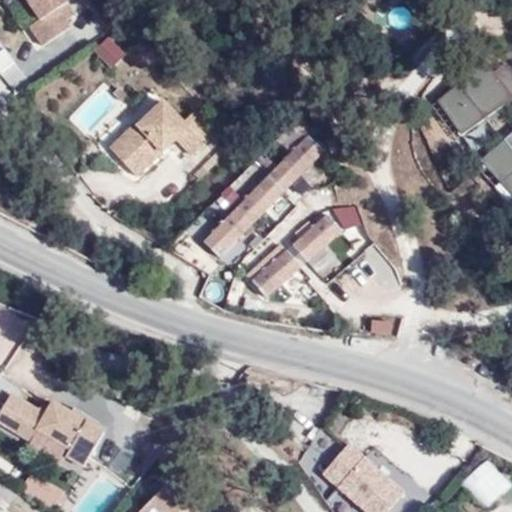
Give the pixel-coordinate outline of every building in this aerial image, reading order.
[(120,45),(116,37),(109,25),(118,19),(104,0),(66,0),(91,37),(81,43),(93,63),(120,45)] [(109,25),(116,37),(125,31),(118,19),(109,25)] [(32,36),(0,52),(0,69),(10,88),(48,68),(32,36)] [(436,98),(464,134),(511,96),(511,93),(486,60),(436,98)] [(195,145),(169,169),(192,191),(230,153),(247,169),(268,149),(248,127),(237,137),(218,116),(192,141),(195,145)] [(511,127),(480,154),(511,191),(511,127)] [(222,256),(324,148),(305,130),(203,238),(222,256)] [(164,163),(169,169),(195,145),(192,141),(190,138),(164,163)] [(273,220),(292,206),(285,195),(265,209),(273,220)] [(335,207),(338,227),(359,223),(356,203),(335,207)] [(365,235),(357,222),(342,232),(329,211),(291,236),(313,269),(365,235)] [(342,306),(392,266),(373,243),(323,283),(342,306)] [(286,246),(250,274),(266,294),(302,267),(286,246)] [(208,281),(203,299),(220,304),(225,286),(208,281)] [(371,314),(368,333),(396,337),(399,318),(371,314)] [(3,434),(22,445),(26,437),(42,446),(44,442),(79,461),(75,468),(92,478),(112,444),(60,414),(43,422),(18,408),(3,434)] [(325,476),(316,465),(338,447),(327,433),(297,458),(317,483),(325,476)] [(22,445),(38,453),(42,446),(26,437),(22,445)] [(319,478),(373,511),(386,511),(406,480),(342,441),(319,478)] [(485,457),(460,482),(486,508),(511,484),(485,457)] [(31,469),(19,489),(54,511),(67,492),(31,469)] [(194,511),(177,495),(160,511),(194,511)]
